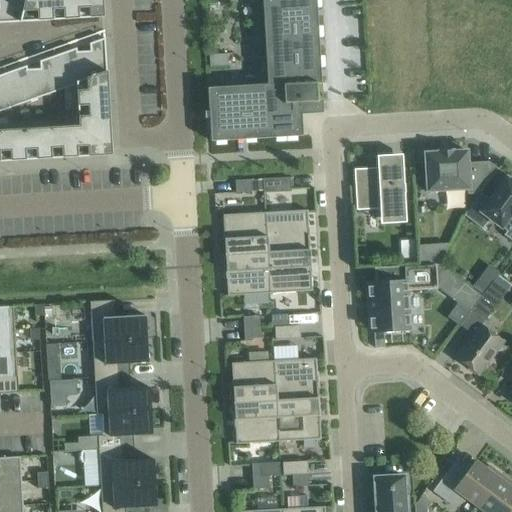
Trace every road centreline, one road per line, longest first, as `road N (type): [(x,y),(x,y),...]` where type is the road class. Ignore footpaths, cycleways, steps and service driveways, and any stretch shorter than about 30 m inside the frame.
road 1 (residential): [(203,511),(184,197)]
road 2 (residential): [(339,126),(331,131),(343,367)]
road 3 (residential): [(184,197),(173,0)]
road 4 (residential): [(511,441),(405,364),(343,367)]
road 5 (residential): [(0,208),(184,197)]
road 6 (residential): [(511,140),(473,119),(339,126)]
road 7 (residential): [(343,367),(352,511)]
road 8 (residential): [(339,126),(333,0)]
